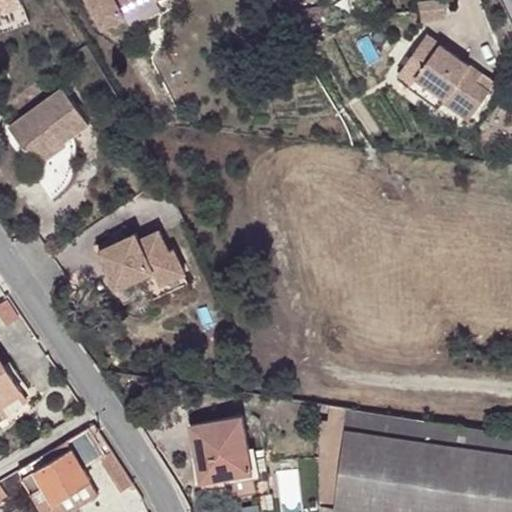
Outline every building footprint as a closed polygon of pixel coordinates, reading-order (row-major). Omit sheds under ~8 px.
[(46,5),(42,0),(27,0),(25,2),(32,13),(46,5)] [(74,0),(98,48),(120,37),(116,28),(149,12),(154,23),(194,4),(194,2),(198,0),(74,0)] [(323,5),(284,11),(291,22),(325,18),(323,5)] [(416,35),(393,76),(408,84),(412,77),(442,94),(440,97),(468,113),(485,83),(470,75),(457,68),(462,60),(416,35)] [(462,60),(457,68),(470,75),(474,67),(462,60)] [(408,84),(404,90),(435,107),(440,97),(442,94),(412,77),(408,84)] [(59,135),(63,141),(88,124),(62,86),(7,125),(34,164),(55,151),(48,142),(59,135)] [(63,142),(63,141),(59,135),(48,142),(55,151),(65,144),(63,142)] [(115,243),(123,239),(118,230),(110,234),(115,243)] [(136,233),(123,239),(115,243),(97,253),(116,291),(150,275),(157,285),(181,273),(183,272),(171,251),(167,253),(155,231),(139,239),(136,233)] [(181,273),(157,285),(146,292),(150,302),(186,283),(181,273)] [(12,374),(0,355),(0,368),(6,378),(12,374)] [(0,368),(0,414),(27,397),(22,391),(12,374),(6,378),(0,368)] [(17,371),(12,374),(22,391),(27,387),(17,371)] [(319,404),(323,506),(335,507),(335,505),(347,408),(319,404)] [(511,511),(511,432),(347,408),(335,505),(386,511),(511,511)] [(186,426),(194,471),(221,467),(221,476),(249,473),(246,451),(240,417),(186,426)] [(85,430),(91,439),(102,432),(96,423),(85,430)] [(85,430),(66,442),(71,450),(36,471),(61,511),(69,511),(99,494),(82,468),(101,455),(91,439),(85,430)] [(266,470),(263,448),(246,451),(249,473),(266,470)] [(129,473),(121,461),(108,469),(116,481),(129,473)] [(221,467),(194,471),(196,480),(221,476),(221,467)] [(61,511),(36,471),(24,478),(45,511),(61,511)] [(129,473),(116,481),(123,492),(136,484),(129,473)]
